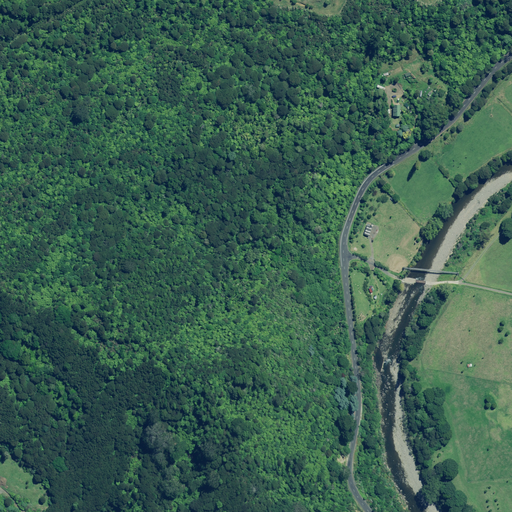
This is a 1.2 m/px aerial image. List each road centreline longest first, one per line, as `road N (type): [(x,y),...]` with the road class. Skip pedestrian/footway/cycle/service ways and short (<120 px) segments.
road 1 (unclassified): [(369,511),(351,477),(359,392),(347,228),(367,182),(443,128),(511,55)]
road 2 (track): [(344,255),(402,280),(511,294)]
